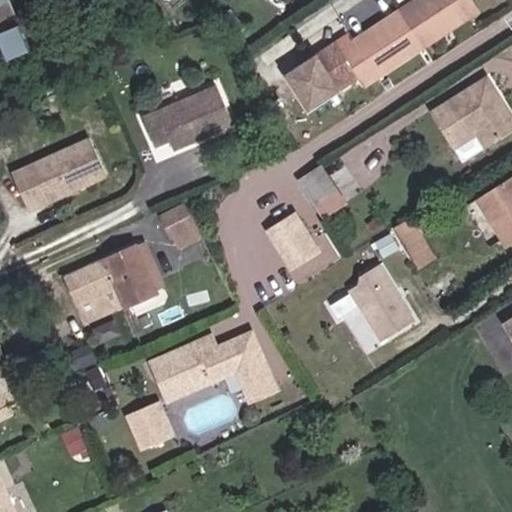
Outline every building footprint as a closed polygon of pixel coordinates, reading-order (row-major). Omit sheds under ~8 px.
[(475,0),(418,0),(402,11),(406,18),(404,19),(421,45),(480,7),(475,0)] [(0,7),(0,33),(17,27),(7,2),(0,7)] [(402,11),(397,13),(419,47),(421,45),(404,19),(406,18),(402,11)] [(362,84),(419,47),(397,13),(354,42),(340,51),(334,41),(286,73),(308,106),(356,75),(362,84)] [(27,54),(17,27),(0,33),(0,57),(2,63),(27,54)] [(486,77),(431,111),(453,144),(476,129),(485,142),(511,124),(511,115),(501,99),(497,99),(493,93),(494,89),(486,77)] [(214,83),(140,115),(153,145),(167,139),(172,149),(195,138),(193,134),(200,131),(201,135),(231,122),(214,83)] [(105,174),(88,137),(11,173),(29,210),(105,174)] [(320,166),(296,181),(321,219),(344,203),(320,166)] [(511,173),(476,197),(507,245),(511,241),(511,173)] [(197,198),(178,209),(192,232),(211,221),(197,198)] [(315,250),(294,217),(269,233),(290,266),(315,250)] [(409,218),(396,226),(420,265),(433,257),(409,218)] [(159,288),(139,240),(103,256),(68,271),(88,319),(159,288)] [(348,286),(379,338),(412,319),(378,262),(362,272),(358,280),(348,286)] [(62,273),(43,282),(63,325),(82,316),(62,273)] [(351,292),(332,298),(337,313),(356,307),(351,292)] [(277,388),(252,333),(215,351),(209,338),(151,364),(166,401),(235,369),(249,400),(277,388)] [(89,339),(66,350),(75,368),(98,359),(89,339)] [(25,396),(1,343),(0,343),(0,362),(6,376),(16,400),(25,396)] [(0,407),(16,400),(6,376),(0,379),(0,407)] [(162,397),(126,411),(141,449),(177,434),(162,397)] [(0,511),(22,511),(0,464),(0,511)] [(425,511),(417,497),(388,511),(425,511)]
